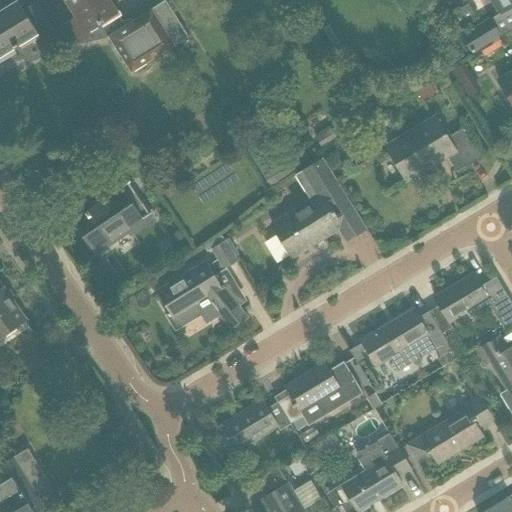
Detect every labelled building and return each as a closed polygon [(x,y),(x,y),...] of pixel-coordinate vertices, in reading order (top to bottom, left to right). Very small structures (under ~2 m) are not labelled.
[(175,46),(152,9),(125,25),(108,0),(66,0),(77,16),(60,27),(71,46),(108,37),(131,73),(175,46)] [(165,0),(152,9),(175,46),(189,37),(165,0)] [(511,0),(491,0),(500,13),(511,6),(511,5),(511,0)] [(43,50),(43,47),(43,45),(17,3),(0,13),(0,60),(17,50),(21,55),(24,57),(26,59),(27,59),(32,60),(33,59),(35,59),(38,58),(39,56),(41,54),(42,52),(43,50)] [(500,13),(460,37),(470,53),(497,37),(498,40),(511,31),(511,5),(511,6),(500,13)] [(458,9),(446,16),(454,29),(466,22),(458,9)] [(462,65),(450,73),(458,86),(471,77),(463,64),(462,65)] [(511,71),(498,80),(507,94),(511,102),(511,71)] [(479,90),(471,77),(458,86),(466,98),(479,90)] [(430,84),(418,92),(424,100),(436,92),(430,84)] [(377,88),(367,94),(374,106),(385,99),(377,88)] [(115,106),(107,111),(116,125),(124,120),(115,106)] [(386,145),(407,180),(447,156),(456,171),(479,157),(462,129),(446,138),(434,117),(386,145)] [(329,126),(316,135),(323,146),(336,137),(329,126)] [(116,142),(104,151),(108,157),(120,149),(116,142)] [(363,228),(347,203),(320,159),(295,174),(311,199),(271,224),(292,257),(337,229),(344,240),(363,228)] [(88,216),(77,223),(80,228),(79,229),(87,241),(88,240),(96,252),(128,230),(130,233),(152,218),(125,177),(99,194),(103,200),(86,212),(88,216)] [(211,248),(223,269),(238,260),(226,239),(211,248)] [(223,287),(224,287),(222,285),(221,286),(206,260),(156,291),(173,318),(196,305),(206,321),(219,313),(232,329),(247,317),(223,287)] [(439,305),(428,312),(441,333),(442,333),(452,327),(449,322),(466,311),(470,317),(507,295),(496,277),(480,286),(473,274),(434,297),(439,305)] [(0,337),(5,334),(7,336),(16,329),(15,327),(27,319),(0,282),(0,337)] [(413,310),(361,341),(371,358),(376,366),(377,367),(390,359),(397,372),(398,371),(437,348),(441,356),(451,350),(452,349),(442,333),(441,333),(428,312),(418,318),(413,310)] [(507,389),(501,393),(511,412),(511,346),(507,349),(499,336),(477,349),(486,362),(489,360),(507,389)] [(290,394),(277,402),(290,424),(304,416),(300,409),(317,399),(324,411),(359,390),(360,392),(362,391),(344,361),(342,362),(343,364),(329,372),(324,363),(286,387),(290,394)] [(407,445),(416,459),(430,451),(438,463),(482,436),(477,427),(492,418),(479,396),(463,405),(465,410),(422,436),(407,445)] [(240,448),(277,425),(280,430),(290,424),(277,402),(267,408),(262,401),(224,424),(229,433),(222,438),(234,459),(243,454),(240,448)] [(365,471),(342,485),(347,494),(358,511),(402,484),(397,476),(410,468),(397,446),(390,434),(375,443),(376,443),(356,455),(365,471)] [(28,492),(48,481),(28,448),(3,463),(16,483),(0,493),(0,510),(1,511),(34,511),(27,500),(28,492)] [(256,481),(263,493),(285,480),(278,468),(256,481)] [(242,473),(231,480),(237,490),(249,483),(242,473)] [(261,499),(268,511),(304,511),(288,483),(261,499)] [(483,511),(511,511),(511,505),(507,498),(483,511)] [(344,511),(348,511),(356,508),(351,500),(341,506),(344,511)]
